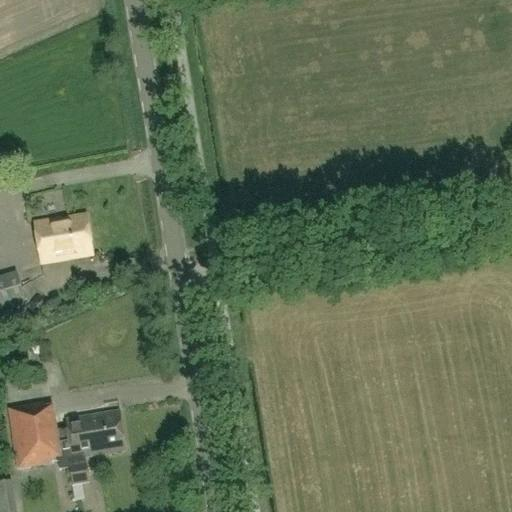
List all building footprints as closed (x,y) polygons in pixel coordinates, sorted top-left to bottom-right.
[(41,266),(94,256),(87,217),(34,226),(41,266)] [(0,277),(0,322),(2,322),(0,316),(0,310),(25,304),(16,273),(0,277)] [(85,289),(73,292),(76,305),(88,302),(85,289)] [(1,369),(26,373),(29,357),(4,352),(1,369)] [(46,406),(9,412),(18,469),(55,464),(46,406)] [(109,435),(125,433),(121,411),(66,419),(68,428),(63,429),(64,440),(97,435),(97,434),(109,433),(109,435)] [(64,440),(63,429),(53,430),(58,463),(68,461),(71,485),(88,482),(84,457),(127,451),(125,433),(109,435),(109,433),(97,434),(97,435),(64,440)] [(0,484),(0,511),(16,511),(12,483),(0,484)]
